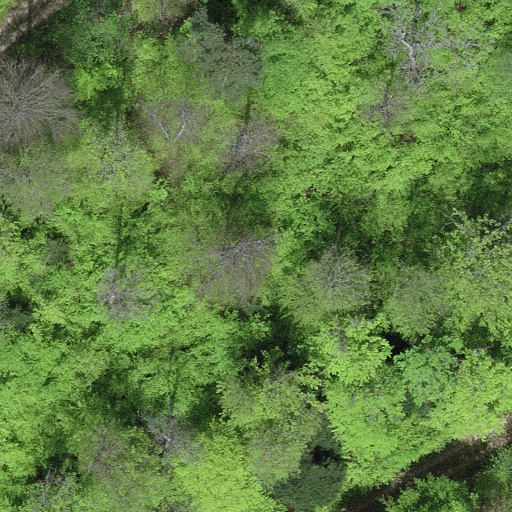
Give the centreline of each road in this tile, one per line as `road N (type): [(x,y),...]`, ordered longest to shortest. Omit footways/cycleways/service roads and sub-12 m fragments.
road 1 (track): [(203,0),(167,60),(0,267)]
road 2 (track): [(341,511),(511,430)]
